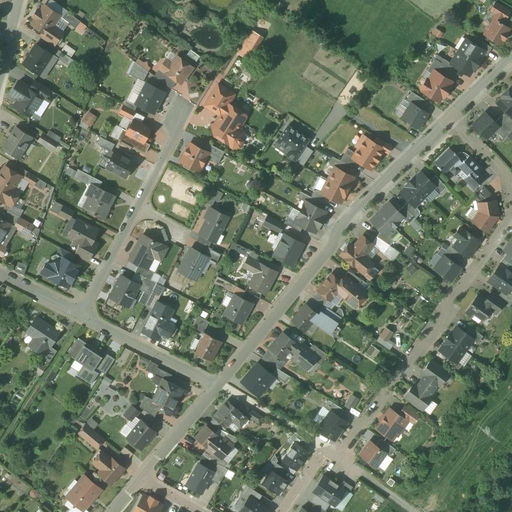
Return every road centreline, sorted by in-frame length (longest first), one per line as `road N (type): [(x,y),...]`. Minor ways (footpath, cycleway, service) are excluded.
road 1 (residential): [(449,117),(506,175),(508,219),(334,454)]
road 2 (residential): [(449,117),(350,214),(216,385)]
road 3 (residential): [(80,316),(187,106)]
road 4 (residential): [(80,316),(216,385)]
